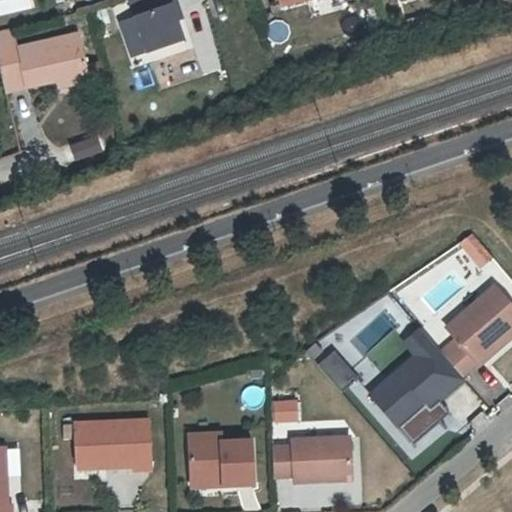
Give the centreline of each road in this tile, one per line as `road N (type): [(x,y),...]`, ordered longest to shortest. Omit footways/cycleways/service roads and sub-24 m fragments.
road 1 (residential): [(511,135),(0,307)]
road 2 (residential): [(406,511),(511,419)]
